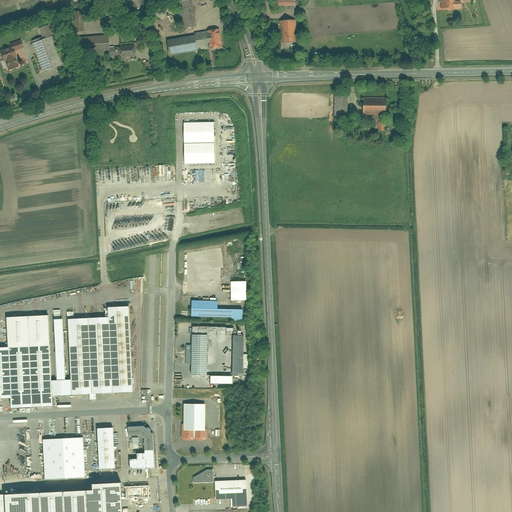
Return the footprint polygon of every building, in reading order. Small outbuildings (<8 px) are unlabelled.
[(199,26),(194,0),(179,0),(184,28),(199,26)] [(158,12),(161,18),(170,14),(167,7),(158,12)] [(298,20),(282,21),(283,43),(300,42),(298,20)] [(42,28),(46,39),(56,35),(52,24),(42,28)] [(223,33),(222,29),(210,31),(210,32),(197,34),(198,35),(199,47),(208,45),(208,43),(212,43),(213,49),(225,47),(224,43),(225,42),(223,33)] [(46,39),(35,43),(46,72),(66,65),(56,35),(46,39)] [(111,35),(93,36),(94,52),(112,50),(112,48),(111,35)] [(198,35),(171,40),(173,54),(200,50),(199,47),(198,35)] [(25,47),(23,39),(11,43),(12,47),(13,51),(17,50),(25,47)] [(124,46),(124,56),(138,55),(137,49),(137,45),(124,46)] [(12,47),(2,50),(5,61),(7,61),(17,57),(19,57),(17,50),(13,51),(12,47)] [(112,56),(123,55),(122,47),(112,48),(112,50),(112,56)] [(17,57),(7,61),(10,70),(20,66),(17,57)] [(347,117),(348,97),(336,97),(335,116),(347,117)] [(379,115),(385,115),(386,99),(364,98),(364,114),(379,115)] [(217,122),(185,123),(185,143),(218,143),(217,122)] [(218,143),(185,143),(185,163),(218,163),(218,143)] [(246,281),(230,281),(231,301),(246,301),(246,281)] [(243,309),(217,308),(218,301),(191,300),(191,316),(231,317),(231,322),(242,322),(243,309)] [(109,317),(68,319),(71,379),(71,395),(88,394),(89,398),(96,398),(96,394),(132,392),(128,306),(108,307),(109,317)] [(53,406),(52,396),(48,314),(6,316),(7,346),(0,346),(0,398),(10,398),(11,408),(53,406)] [(52,396),(71,395),(71,379),(65,379),(62,318),(54,319),(55,352),(54,352),(56,380),(52,380),(52,396)] [(192,334),(191,345),(186,345),(186,364),(191,364),(191,375),(207,375),(208,335),(192,334)] [(233,335),(232,375),(243,376),(243,368),(248,368),(248,354),(243,354),(244,335),(233,335)] [(183,403),(183,423),(181,423),(181,437),(184,441),(192,440),(194,438),(196,440),(204,440),(207,438),(207,433),(210,433),(210,430),(207,430),(207,429),(205,429),(205,404),(183,403)] [(144,426),(128,426),(128,436),(140,435),(144,438),(145,452),(141,452),(142,459),(145,459),(145,468),(154,467),(153,434),(150,431),(151,431),(151,429),(149,428),(147,428),(146,428),(144,426)] [(97,428),(99,469),(115,468),(113,428),(97,428)] [(83,437),(42,439),(44,479),(85,477),(83,437)] [(206,470),(192,478),(192,483),(213,483),(212,470),(206,470)] [(215,500),(231,499),(231,507),(246,506),(245,480),(214,481),(215,500)] [(121,511),(120,482),(92,483),(92,489),(41,491),(41,488),(32,489),(32,492),(4,493),(5,494),(0,494),(0,511),(121,511)] [(127,488),(127,497),(147,496),(147,487),(127,488)]
